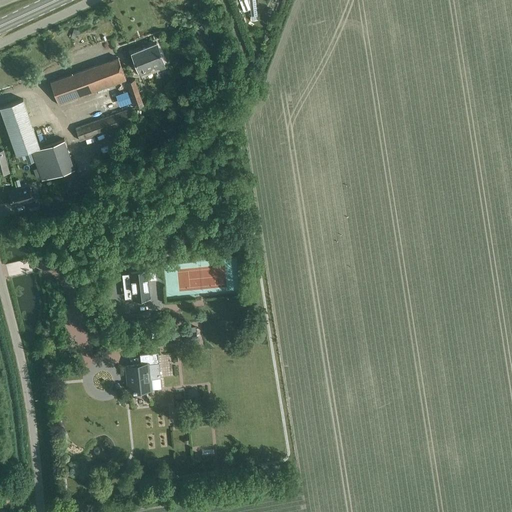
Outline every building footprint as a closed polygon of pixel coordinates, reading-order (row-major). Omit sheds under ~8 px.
[(131,53),(139,71),(163,62),(156,43),(131,53)] [(50,82),(58,104),(126,79),(118,57),(50,82)] [(127,82),(135,107),(143,104),(134,80),(127,82)] [(0,106),(0,108),(16,154),(39,146),(23,99),(0,106)] [(75,127),(80,140),(136,120),(132,107),(75,127)] [(31,150),(41,179),(73,167),(63,139),(31,150)] [(128,146),(135,164),(141,162),(134,144),(128,146)] [(0,149),(0,172),(9,171),(3,149),(0,149)] [(73,167),(59,172),(68,195),(86,189),(93,186),(89,175),(78,179),(73,167)] [(28,186),(9,191),(12,206),(26,202),(28,208),(39,205),(38,199),(32,200),(28,186)] [(205,281),(226,280),(224,257),(203,258),(205,281)] [(179,262),(180,281),(198,280),(198,261),(179,262)] [(148,297),(146,271),(130,272),(133,298),(148,297)] [(137,334),(130,335),(131,344),(137,344),(138,344),(137,334)] [(149,363),(159,362),(158,352),(139,353),(140,364),(127,365),(129,391),(151,388),(149,363)] [(0,505),(12,504),(10,489),(0,490),(0,505)]
